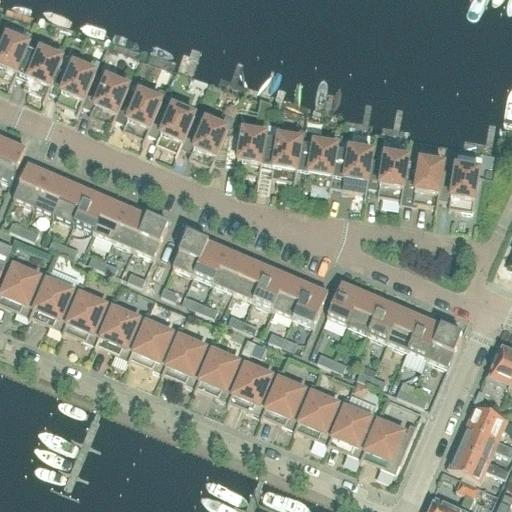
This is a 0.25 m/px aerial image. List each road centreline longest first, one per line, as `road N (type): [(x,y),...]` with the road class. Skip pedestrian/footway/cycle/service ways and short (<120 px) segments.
road 1 (residential): [(360,511),(323,489),(0,354)]
road 2 (residential): [(306,240),(0,111)]
road 3 (residential): [(404,511),(494,308)]
road 4 (residential): [(489,254),(323,230),(306,240)]
road 5 (residential): [(470,307),(306,240)]
